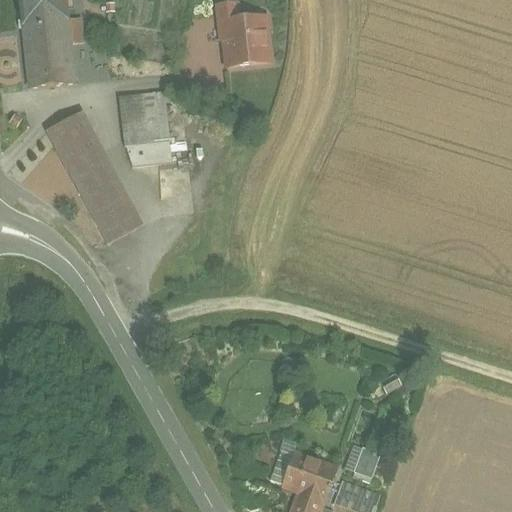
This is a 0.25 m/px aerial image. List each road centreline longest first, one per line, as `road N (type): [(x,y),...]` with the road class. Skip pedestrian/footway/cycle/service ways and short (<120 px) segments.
road 1 (track): [(122,352),(208,314),(276,311),(511,381)]
road 2 (unclassified): [(0,233),(60,257),(87,289),(212,511)]
